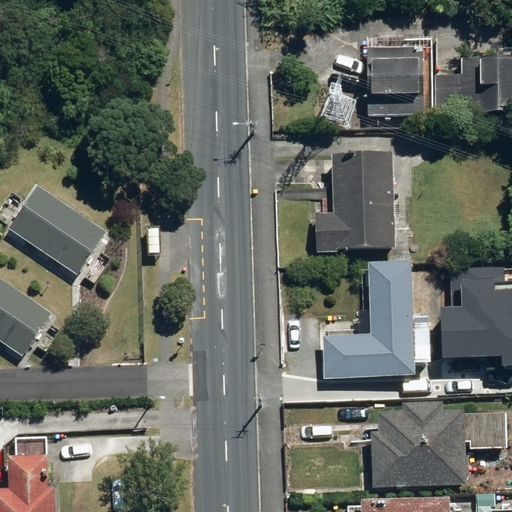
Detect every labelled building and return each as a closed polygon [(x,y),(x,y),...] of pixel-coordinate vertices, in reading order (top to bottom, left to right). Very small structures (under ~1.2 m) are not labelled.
[(435,36),(369,37),(371,117),(427,116),(426,50),(436,50),(435,36)] [(465,75),(438,76),(439,127),(466,126),(466,114),(511,113),(511,57),(464,59),(465,75)] [(398,153),(335,154),(337,214),(319,214),(319,250),(400,249),(398,153)] [(109,233),(38,184),(26,201),(15,193),(0,215),(0,221),(96,287),(114,260),(98,249),(109,233)] [(417,261),(373,262),(373,271),(364,271),(365,321),(322,322),(323,377),(420,375),(419,363),(434,363),(433,317),(418,318),(417,261)] [(56,317),(0,277),(0,341),(27,360),(36,346),(49,354),(64,333),(51,324),(56,317)] [(511,411),(473,411),(446,411),(446,405),(408,405),(408,412),(380,412),(380,432),(375,432),(375,487),(468,487),(473,487),(473,450),(511,450),(511,411)] [(0,491),(0,511),(59,511),(60,491),(54,491),(53,457),(13,458),(14,491),(0,491)] [(478,494),(478,511),(458,510),(458,511),(511,511),(498,511),(498,495),(478,494)] [(362,502),(362,511),(455,511),(455,502),(362,502)]
